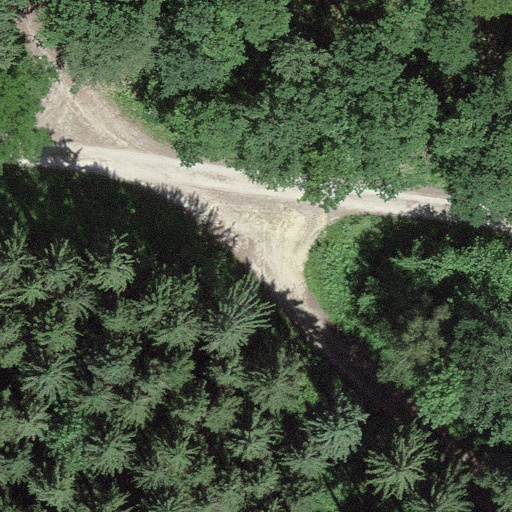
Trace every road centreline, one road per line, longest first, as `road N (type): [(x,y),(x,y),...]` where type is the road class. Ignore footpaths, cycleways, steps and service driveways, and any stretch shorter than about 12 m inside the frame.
road 1 (track): [(511,214),(149,161),(0,151)]
road 2 (track): [(149,161),(511,507)]
road 3 (track): [(149,161),(76,66),(39,0)]
